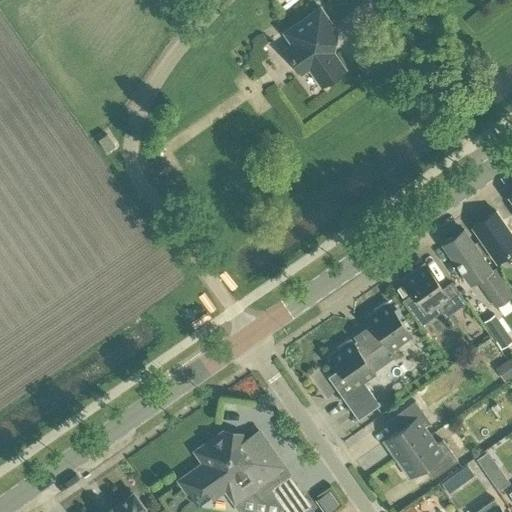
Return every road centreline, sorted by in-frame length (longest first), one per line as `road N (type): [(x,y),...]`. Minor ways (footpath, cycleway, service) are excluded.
road 1 (tertiary): [(246,339),(511,155)]
road 2 (tertiary): [(0,509),(246,339)]
road 3 (unclassified): [(367,511),(246,339)]
